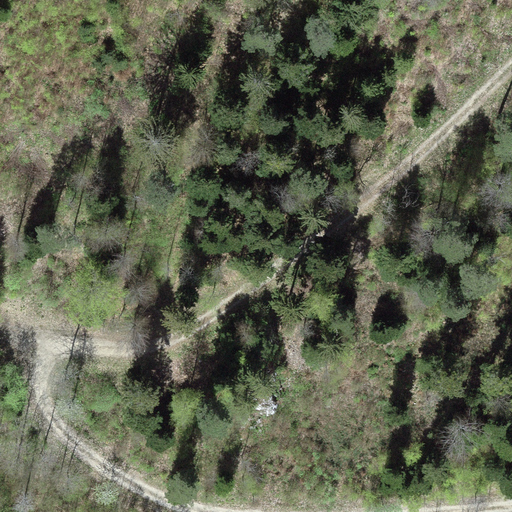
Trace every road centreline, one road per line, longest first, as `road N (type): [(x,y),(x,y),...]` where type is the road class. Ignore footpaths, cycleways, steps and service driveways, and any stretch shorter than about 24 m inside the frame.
road 1 (track): [(45,351),(141,350),(192,328),(405,166),(511,66)]
road 2 (track): [(206,511),(136,486),(61,432),(36,387),(45,351)]
